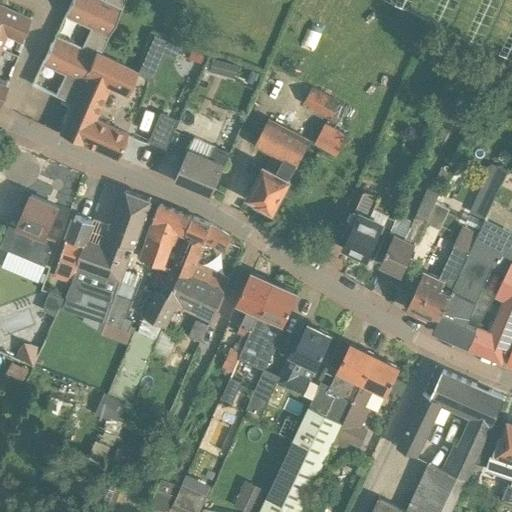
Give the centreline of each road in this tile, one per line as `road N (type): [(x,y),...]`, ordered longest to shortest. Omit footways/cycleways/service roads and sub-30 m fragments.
road 1 (residential): [(428,344),(214,213),(0,114)]
road 2 (residential): [(349,511),(428,344)]
